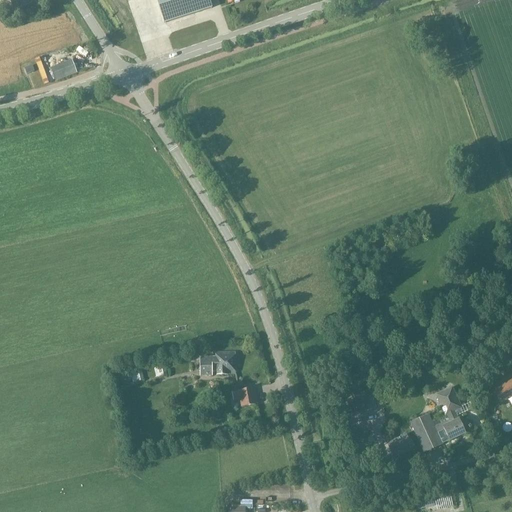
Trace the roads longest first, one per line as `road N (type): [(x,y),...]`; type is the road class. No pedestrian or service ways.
road 1 (unclassified): [(316,511),(246,269),(123,75)]
road 2 (tertiary): [(123,75),(343,0)]
road 3 (unknown): [(313,498),(511,448)]
road 4 (tertiary): [(0,110),(123,75)]
